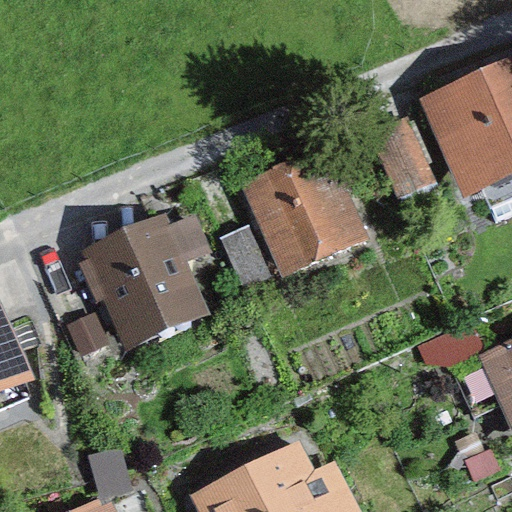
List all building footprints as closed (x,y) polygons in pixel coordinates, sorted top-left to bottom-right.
[(511,76),(434,112),(473,197),(511,178),(511,76)] [(401,207),(444,189),(416,124),(373,142),(401,207)] [(340,159),(256,195),(293,280),(377,244),(340,159)] [(174,229),(99,264),(139,352),(215,317),(174,229)] [(247,230),(220,242),(246,294),(272,282),(247,230)] [(80,280),(57,289),(76,334),(98,325),(80,280)] [(0,308),(0,403),(36,388),(0,308)] [(309,458),(211,507),(213,511),(361,511),(345,479),(325,489),(309,458)]
